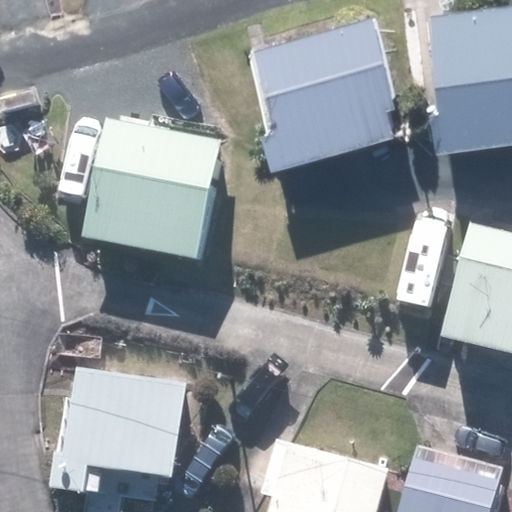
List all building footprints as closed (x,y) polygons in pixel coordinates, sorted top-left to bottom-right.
[(511,150),(511,10),(441,21),(461,158),(511,150)] [(402,112),(409,110),(385,20),(269,52),(292,136),(282,138),(293,174),(411,142),(402,112)] [(2,96),(11,125),(42,115),(34,87),(2,96)] [(117,129),(92,247),(209,272),(233,154),(117,129)] [(461,354),(511,366),(511,246),(489,241),(461,354)] [(69,460),(64,502),(111,508),(114,484),(187,493),(199,394),(90,381),(80,462),(69,460)] [(289,452),(276,501),(288,504),(285,511),(393,511),(402,481),(386,476),(389,464),(338,452),(335,463),(289,452)] [(506,511),(511,493),(511,477),(428,455),(413,511),(506,511)]
